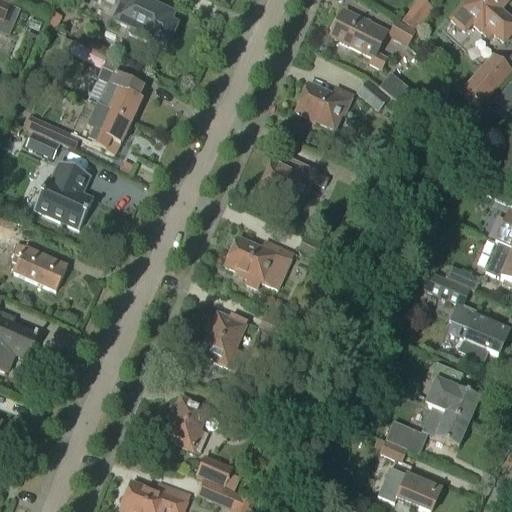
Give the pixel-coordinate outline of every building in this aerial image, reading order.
[(165,48),(174,29),(167,26),(170,19),(149,9),(150,5),(138,0),(124,0),(113,24),(129,32),(127,36),(145,44),(147,40),(154,43),(153,45),(156,47),(157,45),(165,48)] [(511,35),(511,24),(499,13),(510,1),(509,0),(469,0),(450,23),(464,35),(471,27),(487,41),(492,36),(503,46),(511,35)] [(403,26),(416,35),(420,30),(417,28),(431,10),(422,3),(403,26)] [(0,33),(8,37),(19,13),(11,9),(0,4),(0,33)] [(381,73),(386,62),(375,57),(386,35),(344,13),(330,40),(371,61),(369,66),(381,73)] [(63,18),(56,14),(48,30),(56,34),(63,18)] [(44,24),(32,19),(27,29),(39,34),(44,24)] [(415,36),(397,25),(390,37),(408,48),(415,36)] [(28,35),(25,42),(34,46),(37,39),(28,35)] [(126,69),(74,45),(68,56),(100,71),(95,83),(108,89),(98,111),(130,126),(137,112),(135,111),(140,102),(139,102),(144,91),(119,79),(124,68),(126,70),(126,69)] [(510,74),(493,60),(465,92),(481,107),(510,74)] [(406,114),(418,100),(390,77),(379,91),(406,114)] [(375,112),(385,100),(367,84),(357,97),(375,112)] [(495,107),(511,118),(511,89),(509,87),(495,107)] [(334,100),(308,88),(295,116),(334,134),(340,120),(343,121),(354,98),(339,91),(334,100)] [(86,105),(71,139),(29,119),(24,130),(71,152),(76,141),(111,158),(116,147),(118,148),(122,139),(124,139),(130,126),(98,111),(86,105)] [(52,163),(59,148),(33,135),(26,150),(52,163)] [(328,181),(287,163),(284,171),(272,165),(260,193),(279,202),(275,209),(294,218),(303,197),(307,199),(313,185),(324,190),(328,181)] [(58,167),(49,186),(46,185),(33,214),(78,234),(84,221),(91,204),(79,198),(82,193),(83,193),(89,180),(58,167)] [(442,182),(454,187),(459,175),(447,170),(442,182)] [(370,193),(375,181),(356,172),(350,184),(370,193)] [(509,209),(511,201),(511,194),(491,187),(486,200),(509,209)] [(495,245),(497,246),(511,252),(511,218),(507,216),(495,245)] [(0,243),(7,246),(13,229),(0,224),(0,243)] [(361,280),(366,268),(303,240),(298,252),(361,280)] [(265,254),(237,242),(224,272),(247,282),(244,288),(256,293),(259,287),(263,289),(276,295),(294,258),(269,246),(265,254)] [(511,252),(497,246),(485,276),(504,284),(502,289),(511,293),(511,252)] [(55,295),(66,270),(16,248),(12,257),(20,261),(13,277),(55,295)] [(399,252),(395,261),(403,265),(407,256),(399,252)] [(402,288),(409,272),(393,266),(387,281),(402,288)] [(452,269),(446,282),(475,296),(481,282),(452,269)] [(467,309),(473,296),(444,284),(439,298),(467,309)] [(0,300),(0,373),(6,376),(14,358),(25,363),(36,338),(11,328),(13,321),(0,315),(0,305),(2,301),(0,300)] [(279,341),(287,323),(266,314),(258,332),(279,341)] [(473,319),(466,316),(461,328),(468,331),(458,355),(483,366),(488,355),(497,359),(508,333),(474,318),(473,319)] [(228,322),(217,317),(200,356),(215,363),(213,365),(234,374),(240,361),(233,357),(246,326),(230,319),(228,322)] [(468,427),(479,402),(456,392),(462,378),(436,367),(430,382),(435,384),(424,409),(468,427)] [(198,458),(207,437),(199,434),(208,413),(179,401),(163,440),(178,447),(177,449),(198,458)] [(458,451),(468,427),(424,409),(418,424),(425,427),(421,435),(458,451)] [(393,425),(385,443),(407,453),(415,434),(393,425)] [(401,466),(407,453),(385,443),(379,456),(401,466)] [(235,494),(242,475),(203,459),(195,478),(235,494)] [(405,479),(397,476),(389,473),(377,501),(394,508),(396,503),(417,511),(431,511),(440,492),(405,478),(405,479)] [(250,511),(253,504),(234,496),(235,494),(195,478),(194,480),(203,484),(197,499),(219,508),(223,499),(236,504),(233,511),(250,511)] [(184,511),(186,509),(177,505),(181,496),(162,489),(159,497),(131,486),(120,511),(184,511)]
